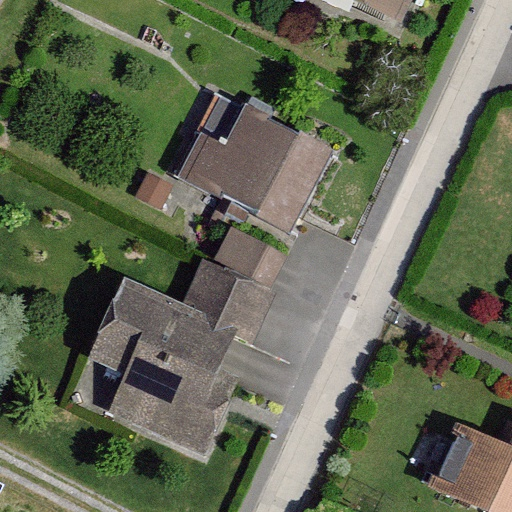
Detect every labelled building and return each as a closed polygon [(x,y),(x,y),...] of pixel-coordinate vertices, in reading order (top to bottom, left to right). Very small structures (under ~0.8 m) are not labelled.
[(424,0),(339,0),(411,31),(424,0)] [(301,238),(335,158),(253,123),(236,163),(207,150),(190,190),(301,238)] [(235,241),(222,271),(280,295),(292,265),(235,241)] [(188,324),(244,347),(262,354),(282,304),(209,274),(188,324)] [(188,324),(128,299),(98,372),(131,386),(115,425),(215,466),(243,396),(227,390),(244,347),(188,324)] [(511,511),(511,452),(474,434),(445,493),(484,511),(511,511)]
